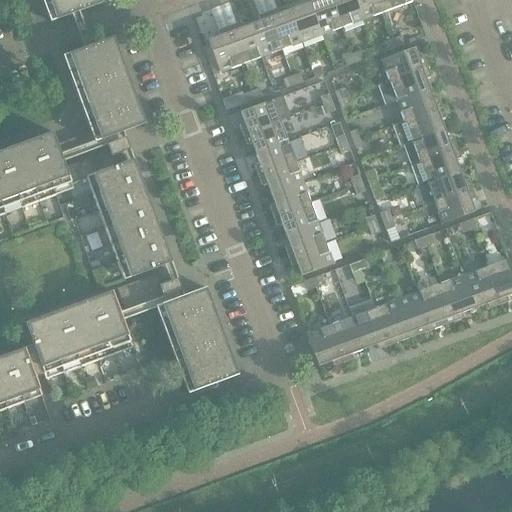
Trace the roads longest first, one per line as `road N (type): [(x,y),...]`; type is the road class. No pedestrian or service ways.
road 1 (residential): [(0,467),(151,410),(191,414),(284,379),(141,11)]
road 2 (residential): [(0,59),(141,11)]
road 3 (unclassified): [(468,0),(511,113)]
